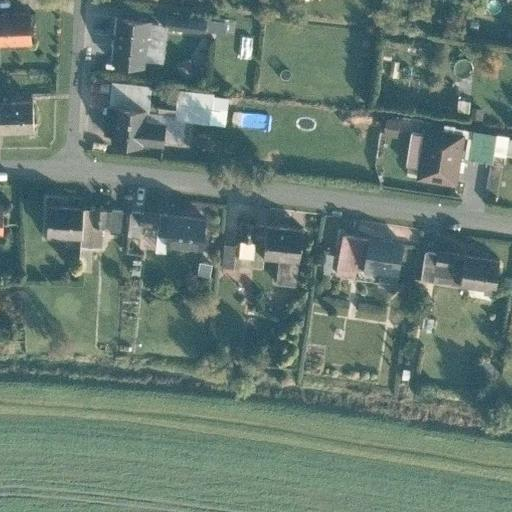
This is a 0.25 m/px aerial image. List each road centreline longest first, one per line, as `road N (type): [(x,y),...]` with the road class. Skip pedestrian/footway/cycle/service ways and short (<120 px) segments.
road 1 (residential): [(69,171),(511,226)]
road 2 (residential): [(80,0),(69,171)]
